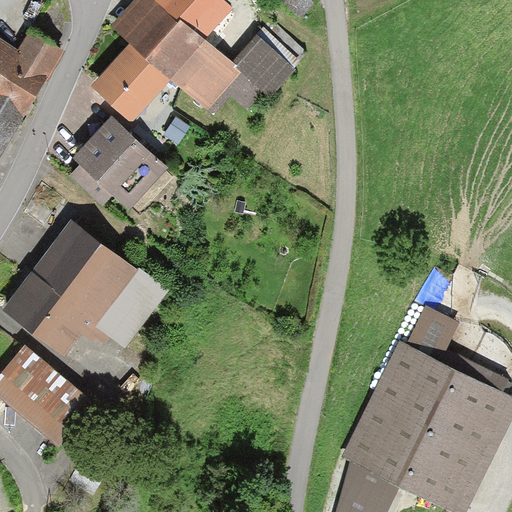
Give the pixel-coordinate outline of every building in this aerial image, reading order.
[(152,0),(137,0),(111,30),(130,48),(169,83),(176,89),(180,88),(215,116),(231,97),(248,110),(263,93),(270,101),(305,63),(297,56),(303,49),(272,21),(232,65),(206,42),(234,12),(220,0),(155,0),(154,2),(152,0)] [(0,38),(0,162),(65,54),(30,30),(18,51),(0,38)] [(130,48),(93,90),(132,124),(169,83),(130,48)] [(167,169),(111,118),(73,160),(80,167),(71,177),(104,207),(113,197),(129,211),(167,169)] [(68,219),(1,311),(61,355),(78,332),(98,346),(105,336),(123,349),(166,291),(68,219)] [(401,338),(342,456),(350,462),(337,511),(388,511),(401,488),(451,511),(465,511),(511,414),(511,396),(500,391),(507,380),(447,351),(462,322),(427,304),(408,344),(401,338)] [(22,345),(0,371),(0,400),(59,448),(95,404),(22,345)] [(69,481),(95,496),(122,449),(96,434),(69,481)]
